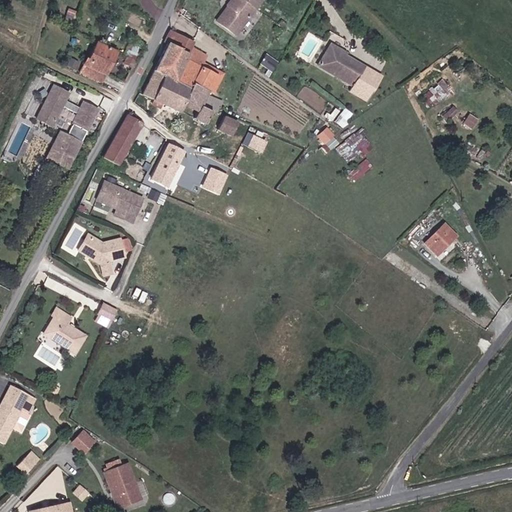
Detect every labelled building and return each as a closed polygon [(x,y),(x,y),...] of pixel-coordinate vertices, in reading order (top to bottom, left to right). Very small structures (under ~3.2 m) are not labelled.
[(236,0),(231,7),(229,5),(218,21),(237,34),(257,6),(248,0),(236,0)] [(189,53),(176,80),(191,87),(193,83),(210,91),(218,74),(203,68),(210,54),(193,46),(195,42),(170,30),(164,42),(168,43),(189,53)] [(103,80),(117,50),(98,42),(84,72),(103,80)] [(189,53),(168,43),(155,70),(165,75),(176,80),(189,53)] [(366,66),(346,55),(343,53),(344,50),(332,43),(320,65),(356,85),(366,66)] [(273,70),(278,62),(266,54),(261,62),(273,70)] [(165,75),(155,70),(151,68),(139,93),(154,99),(165,75)] [(191,87),(176,80),(165,75),(154,99),(180,111),(183,105),(191,87)] [(191,87),(183,105),(198,112),(194,119),(207,125),(213,112),(203,107),(210,91),(193,83),(191,87)] [(74,124),(88,131),(100,108),(85,100),(81,107),(67,99),(71,93),(54,84),(35,119),(52,126),(64,105),(78,113),(73,123),(74,124)] [(481,120),(471,113),(464,123),(474,130),(481,120)] [(117,167),(142,124),(128,115),(102,158),(117,167)] [(231,135),(237,124),(223,118),(218,129),(231,135)] [(72,162),(88,131),(74,124),(69,133),(67,132),(56,153),(72,162)] [(69,167),(72,162),(56,153),(67,132),(62,129),(47,156),(69,167)] [(326,144),(334,137),(328,129),(320,135),(326,144)] [(352,166),(374,148),(358,130),(337,148),(352,166)] [(247,145),(261,152),(267,141),(253,134),(247,145)] [(169,186),(185,153),(169,145),(153,178),(169,186)] [(220,194),(227,173),(209,167),(201,188),(220,194)] [(133,223),(144,198),(106,181),(97,199),(118,208),(115,215),(133,223)] [(159,200),(162,193),(153,189),(150,197),(159,200)] [(445,223),(425,243),(438,256),(459,235),(445,223)] [(122,241),(122,239),(104,244),(89,234),(79,251),(101,264),(104,276),(113,275),(111,262),(127,258),(127,256),(133,256),(130,239),(122,241)] [(99,317),(112,324),(118,313),(104,306),(99,317)] [(69,326),(73,319),(57,309),(53,317),(55,318),(46,333),(60,342),(58,345),(75,355),(86,337),(69,326)] [(27,413),(35,398),(13,386),(5,401),(3,400),(0,406),(0,442),(4,444),(22,410),(27,413)] [(70,442),(84,453),(96,439),(82,427),(70,442)] [(15,465),(25,474),(41,457),(32,448),(15,465)] [(102,464),(114,508),(142,501),(131,460),(122,463),(121,459),(102,464)] [(83,500),(90,493),(82,486),(75,493),(83,500)] [(71,511),(70,502),(51,505),(51,508),(44,509),(43,506),(29,509),(29,511),(71,511)]
